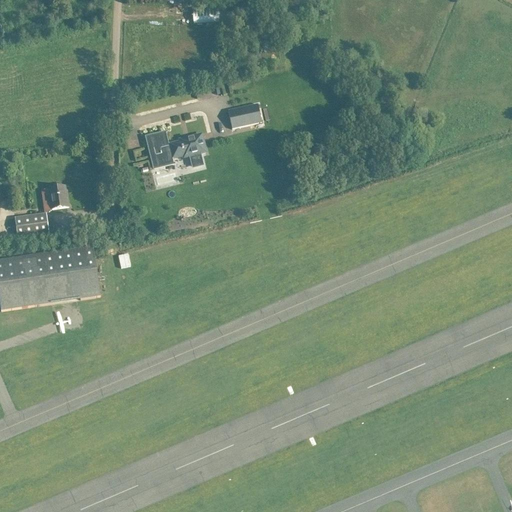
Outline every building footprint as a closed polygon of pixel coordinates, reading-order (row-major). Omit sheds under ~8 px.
[(202,9),(193,9),(194,25),(219,24),(218,23),(249,21),(249,8),(218,10),(218,8),(202,9)] [(258,106),(228,112),(232,130),(262,124),(258,106)] [(180,143),(169,146),(166,133),(146,138),(154,170),(174,165),(173,160),(184,157),(184,159),(190,158),(193,171),(204,168),(201,155),(206,154),(201,136),(188,139),(188,141),(184,142),(184,141),(180,142),(180,143)] [(17,165),(11,166),(14,193),(16,211),(22,210),(20,193),(17,165)] [(65,188),(55,189),(49,190),(52,211),(69,209),(69,206),(67,206),(65,188)] [(46,215),(36,216),(28,218),(27,212),(16,213),(17,219),(15,219),(17,239),(49,235),(46,215)] [(0,305),(1,312),(49,305),(77,301),(100,298),(93,249),(0,262),(0,305)]
